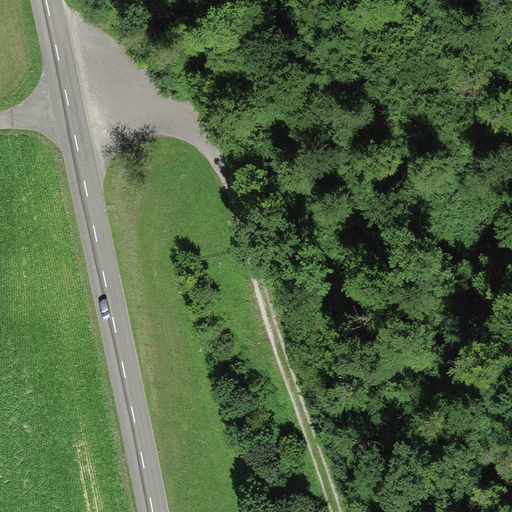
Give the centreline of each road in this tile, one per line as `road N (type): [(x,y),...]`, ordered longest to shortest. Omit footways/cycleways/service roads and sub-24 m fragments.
road 1 (track): [(337,511),(250,256),(187,127),(164,109),(69,110)]
road 2 (tertiary): [(154,511),(69,110)]
